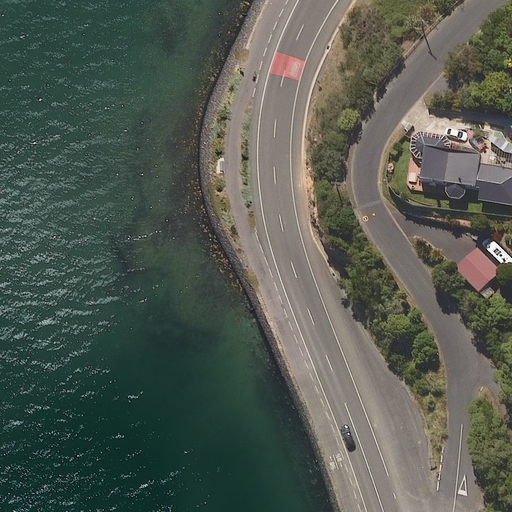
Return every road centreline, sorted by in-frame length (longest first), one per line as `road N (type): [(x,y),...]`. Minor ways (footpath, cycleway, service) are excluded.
road 1 (secondary): [(317,0),(281,79),(279,211),(292,268),(382,511)]
road 2 (residential): [(493,0),(445,42),(389,114),(365,166),(386,235),(453,341)]
road 3 (residential): [(453,341),(463,425),(452,511)]
